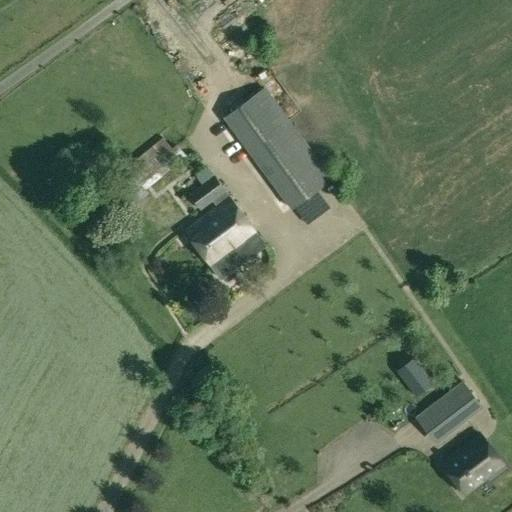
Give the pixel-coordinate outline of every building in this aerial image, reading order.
[(174,12),(149,31),(179,71),(205,51),(213,61),(237,43),(222,23),(214,29),(202,12),(184,25),(174,12)] [(264,87),(222,119),(289,211),(332,179),(264,87)] [(192,191),(188,194),(199,209),(211,200),(216,206),(228,196),(213,176),(201,184),(192,191)] [(135,180),(118,194),(129,207),(146,192),(144,190),(135,180)] [(216,206),(183,230),(212,268),(220,278),(227,282),(236,275),(234,268),(265,244),(228,196),(216,206)] [(387,227),(297,272),(315,307),(327,301),(344,335),(406,304),(385,262),(401,254),(387,227)] [(292,332),(295,336),(310,327),(285,286),(236,314),(258,352),(292,332)] [(272,393),(313,359),(292,334),(255,364),(225,327),(206,343),(241,385),(255,373),(272,393)] [(414,358),(397,370),(416,395),(433,382),(414,358)] [(463,382),(434,405),(450,426),(468,412),(457,399),(468,390),(463,382)] [(480,433),(441,462),(466,495),(488,477),(490,480),(506,468),(480,433)]
